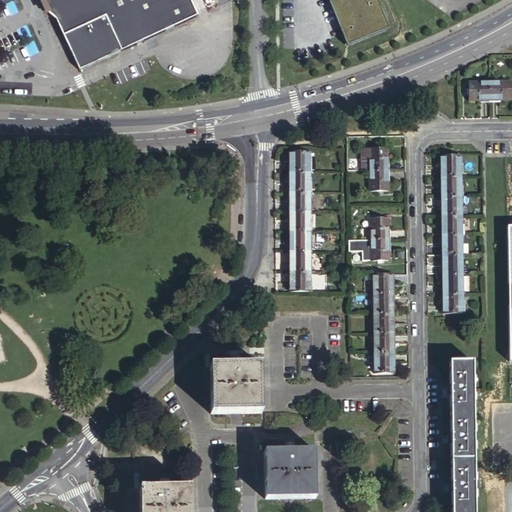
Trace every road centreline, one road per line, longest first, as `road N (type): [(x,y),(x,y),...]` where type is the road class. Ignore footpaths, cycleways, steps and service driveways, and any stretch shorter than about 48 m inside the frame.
road 1 (residential): [(411,511),(415,145),(426,132),(511,130)]
road 2 (tertiary): [(64,454),(236,293),(258,241),(258,117)]
road 3 (tertiary): [(511,21),(430,64),(258,117)]
road 4 (tertiary): [(258,117),(94,134),(0,131)]
